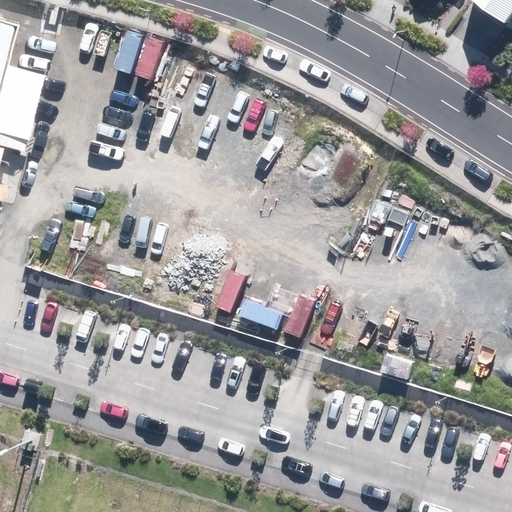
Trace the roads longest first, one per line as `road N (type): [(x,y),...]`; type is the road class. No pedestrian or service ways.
road 1 (residential): [(0,340),(511,496)]
road 2 (residential): [(511,144),(315,25),(256,0)]
